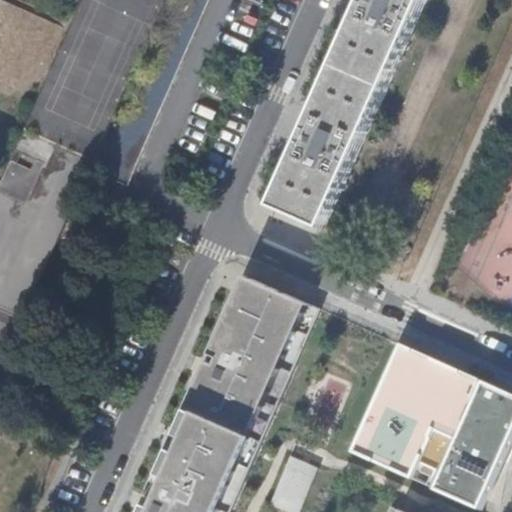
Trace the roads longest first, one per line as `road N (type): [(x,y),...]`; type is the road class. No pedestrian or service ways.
road 1 (residential): [(226,228),(511,356)]
road 2 (unknown): [(450,327),(448,363),(371,511)]
